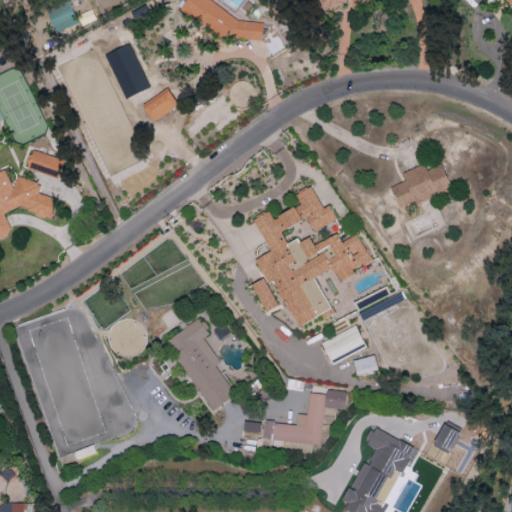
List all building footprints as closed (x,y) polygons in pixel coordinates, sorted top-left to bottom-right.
[(240,20),(211,0),(186,0),(180,9),(198,22),(202,23),(225,39),(229,37),(261,40),(269,56),(286,48),(278,33),(274,35),(263,27),(263,22),(240,20)] [(316,0),(322,11),(345,1),(349,10),(371,0),(316,0)] [(47,8),(53,31),(77,24),(70,1),(47,8)] [(152,119),(178,107),(171,91),(145,104),(152,119)] [(64,158),(31,151),(27,170),(59,177),(64,158)] [(402,172),(406,180),(391,186),(400,209),(452,190),(443,163),(427,169),(425,164),(402,172)] [(52,218),(58,200),(42,194),(37,182),(18,176),(13,189),(5,170),(0,171),(0,237),(12,232),(4,213),(18,207),(52,218)] [(294,328),(331,311),(315,276),(333,268),(339,281),(355,274),(353,270),(371,262),(358,234),(341,241),(338,234),(314,245),(310,237),(300,242),(298,238),(287,243),(281,231),(306,219),(312,231),(337,220),(330,204),(322,208),(312,186),(295,194),(301,205),(273,218),(270,211),(254,218),(270,252),(261,256),(294,328)] [(252,284),(266,312),(278,306),(264,278),(252,284)] [(215,365),(220,362),(204,337),(208,334),(199,319),(167,339),(211,410),(235,396),(215,365)] [(366,347),(355,325),(321,341),(332,363),(366,347)] [(378,371),(375,355),(354,359),(356,374),(378,371)] [(324,407),(344,409),(346,391),(325,389),(325,394),(309,392),(307,414),(297,413),(296,424),(265,421),(263,438),(280,440),(320,445),(324,407)] [(261,422),(244,422),(243,432),(261,433),(261,422)] [(460,431),(443,424),(434,446),(451,453),(460,431)] [(345,501),(348,502),(345,509),(351,511),(384,511),(388,505),(385,503),(396,480),(391,478),(395,469),(405,474),(417,448),(372,427),(364,443),(371,446),(345,501)] [(24,511),(26,504),(0,500),(0,511),(24,511)]
